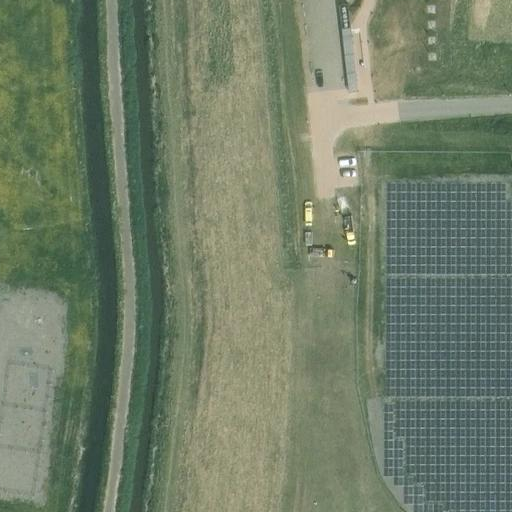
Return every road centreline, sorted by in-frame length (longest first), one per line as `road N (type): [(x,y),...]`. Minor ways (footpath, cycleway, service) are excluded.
road 1 (track): [(110,511),(136,289),(111,0)]
road 2 (track): [(163,511),(184,308),(162,0)]
road 3 (track): [(384,511),(352,452),(342,370),(343,254),(327,196)]
road 4 (track): [(322,139),(511,143)]
